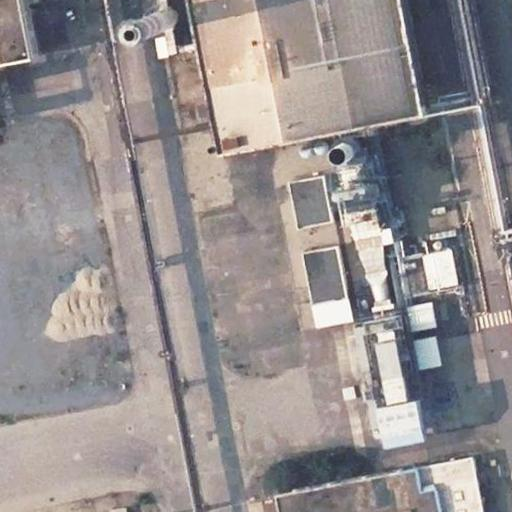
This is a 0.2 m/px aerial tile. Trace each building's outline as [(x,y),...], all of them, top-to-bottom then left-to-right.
[(0,0),(0,60),(47,52),(36,0),(0,0)] [(194,0),(223,145),(313,128),(393,113),(425,107),(404,0),(194,0)] [(157,26),(159,29),(160,29),(166,31),(169,30),(172,27),(174,23),(174,20),(172,16),(170,13),(166,12),(163,12),(160,13),(157,16),(155,22),(157,26)] [(393,113),(313,128),(320,168),(329,216),(334,241),(348,314),(370,433),(451,418),(426,285),(419,251),(393,113)] [(320,168),(284,174),(294,223),(329,216),(320,168)] [(334,241),(298,248),(312,321),(348,314),(334,241)] [(447,245),(419,251),(426,285),(454,280),(447,245)] [(486,511),(474,452),(279,488),(283,511),(486,511)] [(128,511),(126,501),(111,504),(112,511),(128,511)]
